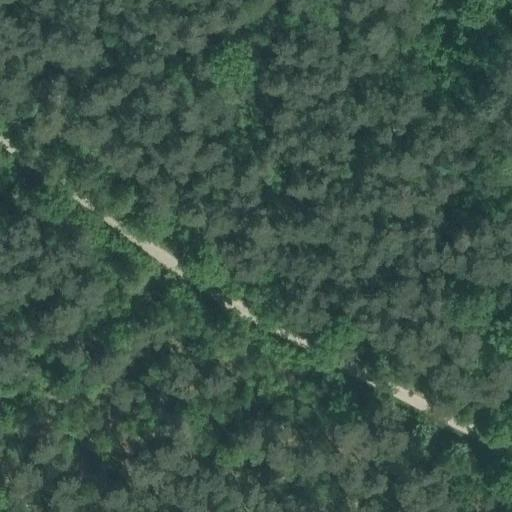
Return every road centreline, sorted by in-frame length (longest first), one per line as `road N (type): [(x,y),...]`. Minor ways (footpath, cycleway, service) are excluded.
road 1 (track): [(511,439),(171,255)]
road 2 (track): [(171,255),(0,135)]
